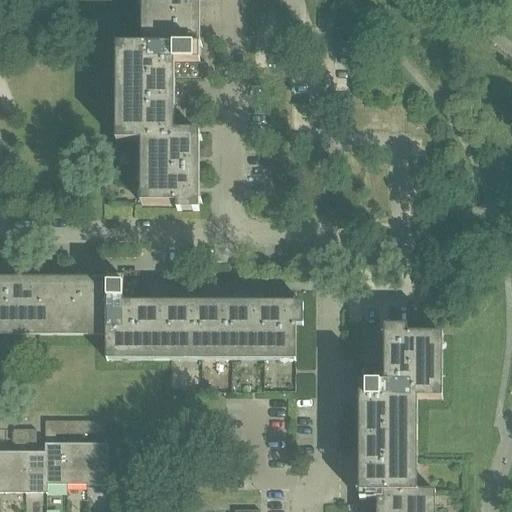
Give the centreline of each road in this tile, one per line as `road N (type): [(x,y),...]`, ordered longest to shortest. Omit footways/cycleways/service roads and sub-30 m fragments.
road 1 (residential): [(322,511),(328,233),(224,233)]
road 2 (residential): [(224,233),(223,0)]
road 3 (residential): [(0,234),(224,233)]
